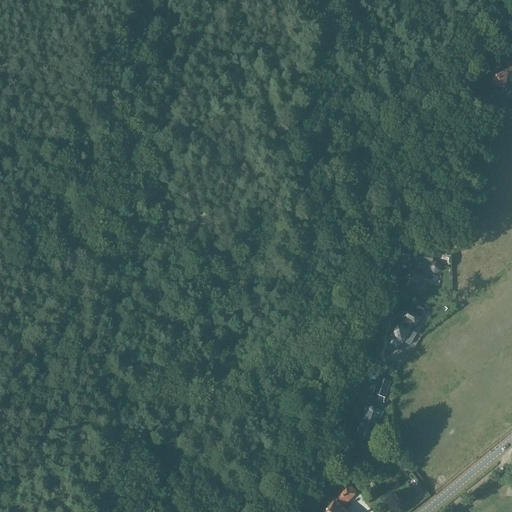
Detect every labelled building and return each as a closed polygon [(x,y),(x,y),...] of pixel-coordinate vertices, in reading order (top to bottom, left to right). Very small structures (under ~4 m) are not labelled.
[(495,72),(491,86),(494,87),(493,92),(503,95),(504,89),(508,90),(509,85),(509,83),(511,83),(511,67),(503,65),(501,74),(495,72)] [(410,276),(409,283),(410,283),(410,287),(419,288),(420,284),(423,285),(424,280),(430,281),(431,272),(434,274),(439,272),(440,267),(436,263),(432,264),(433,257),(417,255),(416,262),(417,262),(415,272),(413,272),(412,273),(410,273),(410,276)] [(389,339),(388,342),(389,344),(391,347),(393,349),(396,349),(399,348),(400,346),(402,344),(403,344),(403,343),(410,347),(416,335),(418,336),(422,329),(417,326),(421,319),(421,318),(419,317),(422,311),(421,310),(422,310),(414,305),(413,306),(412,305),(409,311),(407,310),(407,311),(405,315),(402,318),(402,320),(400,324),(397,323),(389,337),(390,337),(389,339)] [(373,395),(385,398),(391,383),(379,379),(377,385),(377,384),(377,385),(373,395)] [(364,391),(373,395),(377,385),(367,382),(364,391)] [(357,434),(357,436),(375,442),(380,426),(379,426),(383,412),(381,412),(373,409),(374,406),(369,405),(368,407),(366,407),(364,415),(361,422),(357,434)] [(355,495),(356,493),(348,485),(332,501),(334,503),(325,511),(344,511),(342,509),(353,498),(355,495)]
